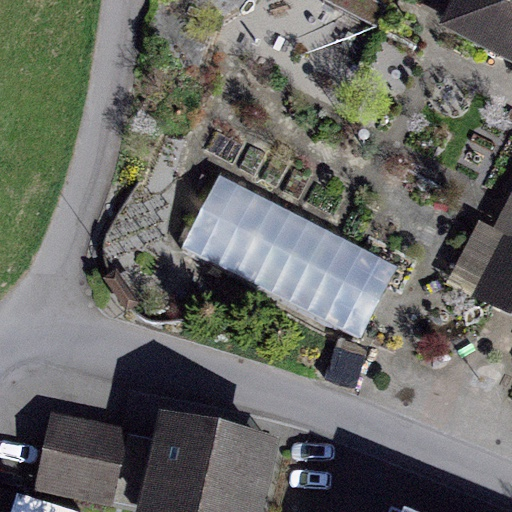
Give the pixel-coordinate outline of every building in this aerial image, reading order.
[(365,0),(328,0),(314,60),(367,73),(384,5),(365,0)] [(511,0),(450,0),(437,26),(511,64),(511,0)] [(400,267),(221,178),(183,249),(360,342),(400,267)] [(511,196),(495,230),(511,239),(511,196)] [(511,239),(495,230),(481,222),(448,285),(511,319),(511,239)] [(35,492),(119,511),(135,432),(51,414),(35,492)] [(265,511),(280,442),(161,414),(137,511),(265,511)]
